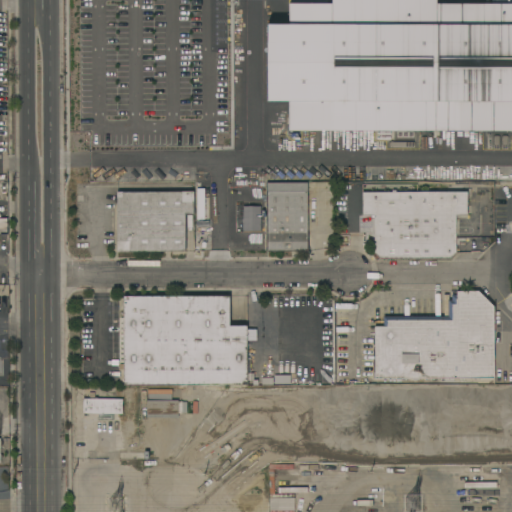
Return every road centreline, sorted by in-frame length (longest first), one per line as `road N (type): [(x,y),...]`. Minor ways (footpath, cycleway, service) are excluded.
road 1 (secondary): [(52,511),(49,22)]
road 2 (residential): [(28,280),(351,276)]
road 3 (secondary): [(28,280),(30,511)]
road 4 (secondary): [(27,0),(28,180)]
